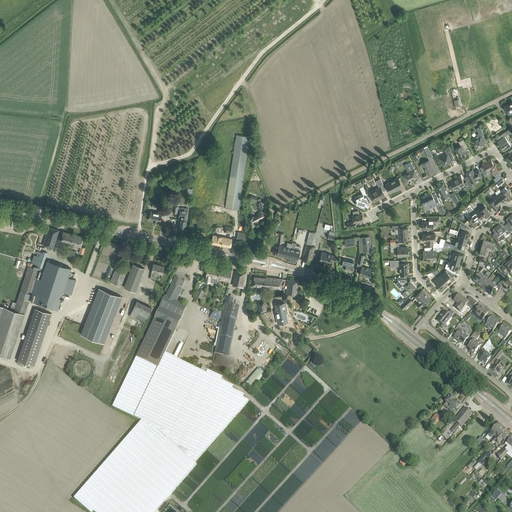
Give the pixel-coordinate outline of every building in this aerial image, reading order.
[(482,140),(485,138),(482,132),(479,126),(476,128),(478,133),(476,134),(478,137),(474,139),(474,138),(470,140),(472,144),(473,144),(476,150),(485,145),(482,140)] [(511,128),(511,127),(500,135),(502,137),(497,141),(500,145),(501,146),(501,147),(504,151),(511,146),(505,136),(510,132),(511,135),(511,134),(511,128)] [(233,153),(225,207),(238,209),(249,135),(235,133),(231,153),(233,153)] [(454,149),(459,159),(466,155),(463,150),(467,147),(463,139),(458,141),(461,146),(454,149)] [(439,158),(443,166),(452,162),(451,161),(455,159),(451,152),(452,151),(449,146),(445,147),(444,151),(446,154),(439,158)] [(429,158),(433,156),(428,147),(424,149),(429,158)] [(480,168),(483,175),(491,171),(492,171),(494,174),(498,171),(495,165),(494,166),(491,159),(481,164),(483,166),(480,168)] [(427,174),(435,171),(429,160),(422,164),(427,174)] [(402,176),(406,183),(409,182),(410,182),(411,182),(410,181),(412,180),(413,182),(419,179),(418,177),(415,172),(416,172),(411,162),(404,165),(407,171),(406,174),(402,176)] [(482,176),(479,170),(475,172),(476,172),(474,173),(473,170),(466,173),(470,180),(467,182),(470,189),(473,187),(471,182),(477,179),(477,178),(482,176)] [(464,183),(460,175),(455,177),(456,179),(451,181),(455,189),(461,186),(461,187),(465,185),(467,189),(469,187),(470,189),(467,182),(464,183)] [(396,190),(402,187),(398,178),(386,184),(390,192),(395,189),(396,190)] [(383,191),(386,190),(380,179),(376,181),(379,187),(369,193),(373,202),(378,200),(377,199),(385,195),(383,191)] [(505,181),(503,179),(496,184),(497,186),(498,187),(505,181)] [(449,194),(446,187),(445,187),(443,183),(436,187),(442,199),(448,195),(449,198),(452,197),(455,204),(459,202),(454,192),(455,194),(451,196),(450,194),(449,194)] [(367,202),(370,200),(363,186),(359,188),(362,193),(355,197),(356,200),(356,201),(355,204),(364,209),(365,205),(368,207),(369,206),(367,202)] [(507,189),(502,193),(506,198),(507,199),(511,196),(507,189)] [(502,193),(501,191),(497,195),(502,201),(506,198),(502,193)] [(431,192),(421,197),(423,201),(422,202),(426,208),(436,203),(439,209),(442,207),(436,195),(433,196),(431,192)] [(502,201),(497,195),(495,193),(491,196),(494,200),(498,205),(502,201)] [(499,206),(498,205),(494,200),(489,203),(494,209),(499,206)] [(481,210),(485,215),(485,216),(490,213),(484,205),(480,208),(481,210)] [(150,211),(149,220),(153,221),(157,222),(158,222),(160,222),(161,217),(169,219),(171,208),(165,207),(164,214),(162,213),(150,211)] [(179,228),(185,229),(187,220),(186,220),(188,208),(180,207),(179,215),(181,216),(180,219),(179,219),(178,224),(180,224),(179,228)] [(481,218),(485,215),(481,210),(480,208),(475,211),(481,218)] [(353,215),(352,215),(353,222),(347,223),(347,227),(356,226),(356,222),(363,221),(362,214),(359,214),(359,210),(353,211),(353,215)] [(471,215),(472,216),(476,221),(481,218),(475,211),(471,215)] [(255,217),(249,219),(250,226),(255,225),(254,222),(260,218),(260,219),(265,216),(262,212),(255,217)] [(477,222),(476,221),(472,216),(468,220),(473,226),(477,222)] [(439,217),(429,217),(429,221),(422,221),(422,229),(433,229),(433,225),(436,225),(436,223),(439,223),(439,217)] [(460,223),(457,234),(467,238),(469,232),(465,231),(466,228),(466,227),(460,223)] [(403,228),(403,225),(392,226),(392,229),(399,229),(399,233),(398,233),(398,241),(408,240),(407,233),(408,233),(408,228),(403,228)] [(511,233),(505,226),(503,228),(501,226),(500,227),(499,227),(497,228),(496,228),(504,238),(510,234),(511,234),(511,233)] [(53,248),(58,230),(49,227),(43,245),(53,248)] [(494,231),(492,232),(495,235),(492,237),(497,244),(500,241),(500,242),(505,240),(504,238),(496,228),(495,229),(494,231)] [(81,246),(83,237),(63,231),(60,240),(81,246)] [(247,242),(248,233),(238,231),(236,240),(247,242)] [(426,241),(427,245),(433,245),(433,241),(435,240),(435,234),(422,234),(423,241),(426,241)] [(459,238),(458,240),(466,243),(467,238),(457,234),(456,237),(459,238)] [(213,235),(211,243),(230,247),(232,239),(213,235)] [(360,246),(370,245),(369,236),(359,237),(360,246)] [(354,237),(344,239),(345,246),(355,245),(354,237)] [(450,247),(454,248),(458,249),(458,250),(459,247),(464,248),(466,243),(458,240),(458,241),(455,240),(453,245),(451,244),(450,247)] [(487,244),(483,242),(478,256),(485,258),(484,260),(486,261),(487,259),(486,258),(488,254),(493,256),(496,247),(487,244)] [(399,247),(399,243),(390,243),(391,251),(397,251),(398,256),(402,256),(402,255),(408,255),(408,247),(399,247)] [(292,249),(279,245),(279,247),(274,246),(273,253),(298,259),(300,250),(297,249),(297,247),(293,246),(292,249)] [(302,260),(311,262),(315,247),(306,245),(302,260)] [(437,247),(433,247),(433,250),(427,250),(427,251),(423,251),(423,260),(426,260),(426,262),(432,262),(432,259),(436,259),(436,251),(441,251),(443,246),(437,247)] [(460,259),(462,254),(453,251),(454,248),(450,247),(449,247),(448,250),(451,251),(450,256),(460,259)] [(66,249),(64,255),(74,258),(76,251),(66,249)] [(40,252),(35,267),(42,269),(47,255),(40,252)] [(330,260),(335,261),(336,256),(331,255),(331,254),(322,252),(319,261),(329,263),(330,260)] [(359,274),(369,277),(372,270),(361,266),(362,264),(364,255),(361,254),(360,254),(357,263),(358,263),(357,267),(361,268),(361,269),(360,271),(359,274)] [(459,264),(460,259),(450,256),(449,258),(452,259),(451,262),(459,264)] [(345,269),(352,271),(354,262),(341,258),(339,266),(345,267),(345,269)] [(400,274),(409,274),(408,263),(402,263),(402,260),(390,260),(390,267),(400,267),(400,274)] [(34,302),(48,307),(52,295),(51,295),(61,266),(47,261),(41,281),(38,280),(32,299),(34,300),(34,302)] [(457,270),(459,264),(451,262),(448,261),(447,264),(446,263),(445,268),(447,269),(451,272),(452,268),(457,270)] [(510,273),(511,271),(511,267),(508,264),(506,261),(500,267),(503,269),(501,270),(504,273),(506,270),(510,273)] [(124,287),(135,292),(144,268),(133,264),(124,287)] [(158,264),(158,265),(153,264),(150,279),(154,280),(156,272),(162,274),(164,266),(159,265),(158,265),(158,264)] [(116,265),(110,281),(121,285),(127,269),(116,265)] [(219,267),(208,265),(206,275),(205,281),(210,282),(212,276),(218,278),(219,267)] [(32,299),(38,280),(36,280),(40,269),(28,266),(14,310),(25,313),(30,299),(32,299)] [(57,310),(60,300),(64,288),(70,269),(62,266),(52,296),(52,295),(48,307),(57,310)] [(229,281),(232,270),(219,267),(218,278),(217,279),(229,281)] [(453,273),(451,272),(447,269),(446,271),(446,270),(441,274),(449,282),(453,278),(451,276),(454,273),(453,273)] [(243,288),(246,273),(236,271),(233,285),(236,286),(236,287),(243,288)] [(473,281),(477,285),(484,277),(479,273),(473,281)] [(441,274),(437,278),(445,286),(449,282),(441,274)] [(281,289),(282,279),(266,277),(266,278),(254,277),(253,286),(265,287),(265,288),(273,288),(273,289),(280,289),(281,289)] [(405,297),(417,287),(410,280),(408,282),(407,281),(406,277),(397,278),(397,280),(398,281),(395,284),(400,288),(403,286),(407,290),(402,294),(405,297)] [(477,285),(481,288),(488,280),(484,277),(477,285)] [(233,386),(221,380),(223,377),(202,368),(201,370),(165,353),(187,307),(176,302),(182,290),(180,288),(183,282),(175,278),(166,297),(165,297),(112,406),(141,420),(90,479),(73,498),(89,511),(92,511),(93,511),(94,511),(154,511),(196,464),(194,463),(248,400),(242,398),(244,395),(232,389),(233,386)] [(441,289),(445,286),(437,278),(433,282),(441,289)] [(288,279),(288,280),(287,293),(297,294),(298,282),(298,281),(288,279)] [(481,288),(486,291),(492,283),(488,280),(481,288)] [(492,283),(486,291),(490,295),(497,287),(492,283)] [(73,291),(64,288),(60,300),(69,303),(73,291)] [(123,298),(100,288),(80,334),(103,344),(123,298)] [(415,296),(420,301),(417,304),(420,307),(423,305),(430,299),(422,290),(415,296)] [(198,305),(204,293),(200,291),(194,303),(198,305)] [(474,306),(476,303),(470,297),(467,301),(459,294),(454,301),(458,304),(455,308),(460,312),(466,304),(472,308),(474,306)] [(409,297),(400,305),(404,309),(412,301),(409,297)] [(129,316),(143,322),(151,307),(137,300),(129,316)] [(267,310),(265,303),(258,305),(260,312),(267,310)] [(232,305),(225,304),(220,328),(216,347),(230,350),(239,307),(232,305)] [(276,312),(277,321),(286,320),(285,313),(287,313),(285,305),(281,306),(280,304),(276,305),(277,312),(276,312)] [(485,316),(488,313),(484,309),(484,310),(479,306),(479,305),(472,314),(484,323),(487,318),(485,316)] [(0,354),(11,358),(25,313),(14,310),(4,306),(4,307),(0,318),(0,354)] [(52,312),(34,307),(17,359),(34,365),(52,312)] [(222,312),(212,310),(210,318),(220,320),(222,312)] [(451,317),(444,311),(436,321),(444,326),(446,324),(447,326),(449,323),(448,322),(451,317)] [(494,330),(499,323),(494,320),(495,319),(491,316),(486,324),(494,330)] [(506,338),(511,331),(504,325),(498,332),(506,338)] [(458,326),(453,333),(456,335),(454,338),(457,340),(458,340),(463,344),(468,337),(461,332),(463,330),(458,326)] [(481,345),(476,341),(481,334),(477,330),(471,337),(474,340),(467,347),(471,350),(469,351),(473,354),(481,345)] [(494,333),(491,331),(488,335),(486,333),(484,336),(489,340),(494,333)] [(501,350),(506,342),(503,340),(498,347),(501,350)] [(483,348),(485,350),(480,356),(482,357),(479,360),(482,363),(483,362),(486,364),(492,356),(487,352),(491,347),(489,346),(490,345),(487,343),(483,348)] [(498,374),(504,366),(496,360),(498,358),(495,356),(491,361),(495,364),(491,370),(494,372),(495,371),(498,374)] [(91,370),(91,369),(91,368),(90,367),(90,366),(90,365),(89,364),(88,363),(88,362),(87,362),(86,361),(85,361),(84,360),(83,360),(82,360),(81,360),(80,360),(79,360),(78,361),(77,361),(77,362),(76,362),(75,363),(74,364),(73,365),(73,366),(73,367),(72,368),(72,369),(72,370),(72,371),(73,372),(73,373),(73,374),(74,374),(74,375),(75,376),(76,376),(76,377),(77,377),(78,378),(79,378),(80,378),(81,378),(81,379),(82,378),(83,378),(84,378),(85,378),(86,377),(87,377),(87,376),(88,376),(89,375),(90,374),(90,373),(90,372),(91,371),(91,370)] [(245,384),(252,390),(265,375),(258,369),(245,384)] [(461,404),(456,400),(450,395),(445,402),(446,403),(441,409),(445,412),(448,408),(453,413),(461,404)] [(465,407),(454,421),(457,424),(451,431),(454,434),(460,426),(461,427),(472,413),(465,407)] [(436,414),(430,421),(435,425),(441,418),(436,414)] [(485,424),(479,419),(471,429),(477,434),(485,424)] [(494,435),(496,437),(502,430),(496,425),(487,435),(491,439),(494,435)] [(508,435),(502,430),(496,437),(495,439),(498,442),(500,440),(500,441),(502,439),(504,441),(508,435)] [(475,443),(478,446),(483,440),(480,437),(475,443)] [(511,447),(511,438),(510,437),(505,444),(508,447),(505,450),(504,449),(497,456),(501,460),(511,450),(511,447)] [(481,466),(491,455),(489,453),(487,455),(486,454),(478,462),(481,466)] [(403,458),(399,463),(403,467),(408,463),(403,458)] [(480,468),(476,472),(480,476),(484,472),(480,468)]
